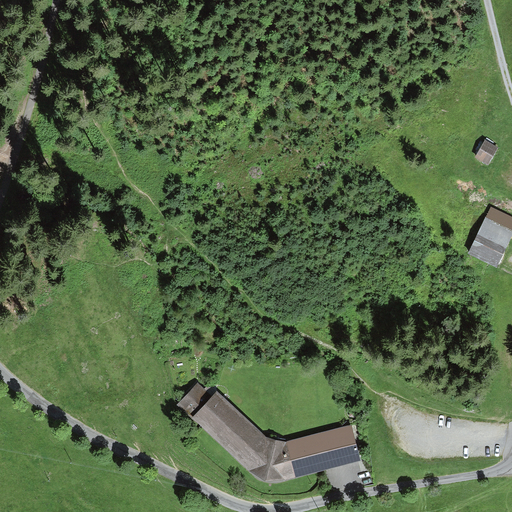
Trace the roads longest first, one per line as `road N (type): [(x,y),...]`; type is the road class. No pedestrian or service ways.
road 1 (residential): [(0,372),(83,430),(250,508),(289,508),(511,462)]
road 2 (track): [(0,198),(57,0)]
road 3 (track): [(347,365),(406,422),(448,436),(511,436)]
